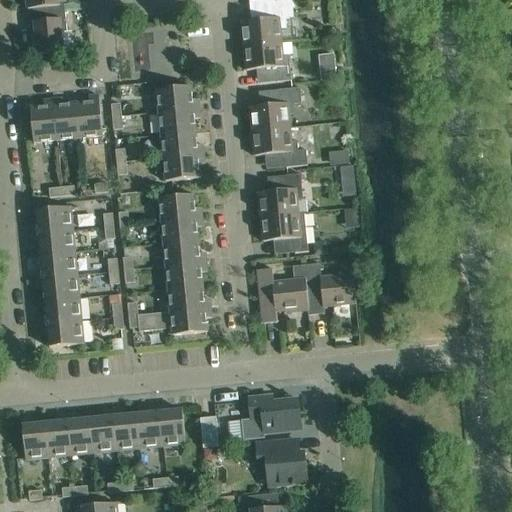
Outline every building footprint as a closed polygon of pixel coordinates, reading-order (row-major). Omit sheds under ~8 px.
[(59,6),(58,0),(26,0),(27,10),(32,10),(32,9),(59,6)] [(244,47),(281,44),(280,30),(286,30),(285,20),(294,19),(291,0),(272,0),(249,2),(251,16),(254,16),(255,22),(241,23),(244,47)] [(32,9),(32,10),(33,23),(32,23),(32,24),(34,24),(35,35),(29,35),(32,57),(64,54),(62,33),(67,33),(65,14),(65,7),(64,5),(59,6),(32,9)] [(65,7),(65,14),(87,12),(87,5),(65,7)] [(283,57),(281,44),(244,47),(246,72),(277,69),(278,83),(291,82),(289,56),(283,57)] [(322,74),(322,83),(337,82),(336,72),(322,74)] [(159,114),(199,110),(199,101),(193,101),(191,88),(157,91),(159,114)] [(252,133),(290,129),(289,116),(295,115),(294,105),(302,104),(300,89),(279,91),(280,105),(250,108),(252,133)] [(89,104),(77,105),(80,140),(103,138),(99,97),(89,98),(89,104)] [(80,140),(77,105),(63,106),(63,100),(53,101),(57,142),(80,140)] [(57,142),(53,101),(43,102),(44,108),(30,109),(34,144),(57,142)] [(112,119),(122,118),(120,105),(111,106),(112,119)] [(199,110),(159,114),(161,137),(196,134),(194,120),(200,120),(199,110)] [(122,118),(112,119),(113,131),(123,130),(122,118)] [(290,129),(252,133),(255,157),(285,154),(286,169),(308,167),(306,151),(298,152),(297,142),(291,142),(290,129)] [(197,147),(196,134),(161,137),(163,160),(204,156),(203,146),(197,147)] [(117,164),(126,163),(125,151),(116,151),(117,164)] [(349,166),(348,154),(330,156),(331,168),(349,166)] [(205,165),(204,156),(163,160),(166,183),(200,179),(199,166),(205,165)] [(127,176),(126,163),(117,164),(118,177),(127,176)] [(353,167),(341,168),(342,177),(354,176),(353,167)] [(261,218),(298,215),(297,201),(303,201),(301,175),(287,177),(289,191),(258,194),(261,218)] [(94,186),(95,195),(108,193),(107,184),(94,186)] [(62,189),(63,198),(75,197),(74,187),(62,189)] [(63,198),(62,189),(49,190),(50,199),(63,198)] [(161,222),(202,219),(201,209),(195,210),(194,196),(159,200),(161,222)] [(32,235),(73,231),(71,208),(36,212),(38,225),(32,226),(32,235)] [(120,227),(129,226),(128,213),(119,214),(120,227)] [(105,228),(114,227),(113,215),(103,216),(105,228)] [(298,215),(261,218),(263,243),(293,240),(295,254),(308,253),(306,228),(300,228),(298,215)] [(202,219),(161,222),(164,245),(198,242),(197,229),(203,228),(202,219)] [(129,226),(120,227),(121,239),(126,239),(127,246),(143,245),(142,237),(130,238),(129,226)] [(114,227),(105,228),(106,241),(115,240),(114,227)] [(75,254),(73,231),(32,235),(33,245),(39,244),(41,257),(75,254)] [(198,242),(164,245),(166,268),(206,264),(206,255),(200,255),(198,242)] [(313,245),(315,258),(328,257),(327,243),(313,245)] [(75,254),(41,257),(42,271),(36,271),(37,281),(78,277),(75,254)] [(124,272),(134,271),(132,259),(123,260),(124,272)] [(109,274),(118,273),(117,260),(108,261),(109,274)] [(308,312),(308,317),(325,315),(324,308),(357,305),(352,262),(340,263),(342,277),(322,279),(320,265),(304,267),(308,312)] [(207,274),(206,264),(166,268),(168,291),(203,288),(201,274),(207,274)] [(308,312),(304,267),(293,268),(294,282),(274,284),(272,270),(256,271),(261,326),(278,324),(277,313),(286,312),(286,314),(308,312)] [(134,271),(124,272),(126,285),(135,284),(134,271)] [(120,285),(118,273),(109,274),(110,286),(120,285)] [(78,277),(37,281),(38,290),(44,290),(45,303),(80,300),(78,277)] [(204,301),(203,288),(168,291),(170,313),(211,310),(210,300),(204,301)] [(80,300),(45,303),(46,316),(40,317),(41,327),(82,322),(80,300)] [(129,317),(138,317),(137,304),(128,305),(129,317)] [(114,319),(123,318),(122,306),(112,306),(114,319)] [(170,313),(138,317),(129,317),(130,330),(139,329),(139,333),(172,330),(173,337),(207,333),(206,320),(212,319),(211,310),(170,313)] [(124,331),(123,318),(114,319),(115,332),(124,331)] [(84,346),(82,322),(41,327),(42,336),(48,335),(50,349),(84,346)] [(251,420),(244,421),(246,440),(264,438),(264,436),(282,434),(302,432),(298,400),(273,402),(272,396),(249,399),(251,419),(251,420)] [(163,448),(159,407),(149,408),(150,414),(137,416),(140,450),(163,448)] [(168,407),(159,407),(163,448),(186,446),(183,411),(169,413),(168,407)] [(123,411),(113,412),(117,453),(140,450),(137,416),(123,417),(123,411)] [(104,419),(91,420),(94,455),(117,453),(113,412),(104,413),(104,419)] [(77,415),(68,416),(71,457),(94,455),(91,420),(78,421),(77,415)] [(71,457),(68,416),(58,417),(59,423),(45,425),(49,459),(71,457)] [(216,418),(200,420),(203,449),(219,448),(216,418)] [(49,459),(45,425),(33,426),(32,420),(22,421),(26,461),(49,459)] [(295,440),(275,442),(257,444),(259,474),(268,473),(269,489),(287,487),(307,485),(305,462),(297,462),(295,440)] [(178,478),(166,480),(166,489),(179,488),(178,478)] [(154,490),(166,489),(166,480),(153,481),(154,490)] [(133,483),(120,484),(121,493),(134,492),(133,483)] [(109,494),(121,493),(120,484),(108,485),(109,494)] [(87,487),(75,488),(76,498),(88,496),(87,487)] [(62,490),(63,499),(67,499),(76,498),(75,488),(62,490)] [(42,492),(29,493),(30,502),(43,501),(42,492)] [(285,511),(286,509),(276,510),(275,496),(255,498),(240,500),(240,511),(285,511)] [(169,511),(179,511),(177,498),(168,499),(169,511)]
